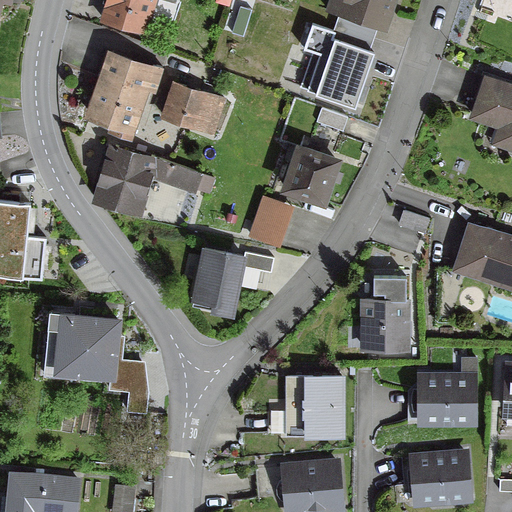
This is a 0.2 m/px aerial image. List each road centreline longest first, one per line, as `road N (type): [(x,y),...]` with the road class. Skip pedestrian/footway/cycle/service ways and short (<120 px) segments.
road 1 (residential): [(434,0),(387,140),(333,243),(248,339),(189,383)]
road 2 (residential): [(51,0),(34,87),(42,142),(69,204),(138,293),(189,383)]
road 3 (residential): [(189,383),(178,511)]
